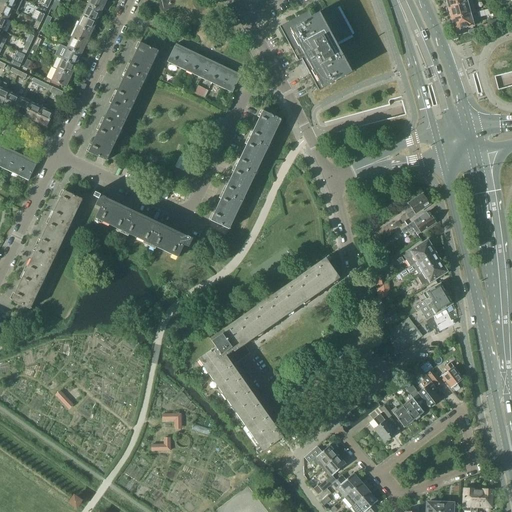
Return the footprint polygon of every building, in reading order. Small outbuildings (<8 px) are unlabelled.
[(21,0),(0,0),(0,2),(13,9),(17,11),(22,0),(21,0)] [(52,0),(51,0),(46,0),(45,3),(43,6),(48,8),(52,0)] [(105,0),(89,0),(87,4),(101,11),(106,0),(105,0)] [(471,0),(466,2),(448,7),(445,8),(447,15),(450,14),(451,19),(470,14),(475,12),(471,0)] [(0,2),(0,16),(8,20),(13,9),(0,2)] [(339,2),(323,11),(311,17),(308,11),(280,27),(298,61),(305,57),(312,71),(309,72),(319,90),(354,71),(340,46),(357,37),(339,2)] [(87,4),(82,15),(96,22),(101,11),(87,4)] [(470,14),(451,19),(452,23),(450,24),(452,31),(454,30),(454,31),(473,26),(470,14)] [(82,15),(79,22),(77,21),(76,25),(77,26),(91,32),(96,22),(82,15)] [(91,32),(77,26),(72,37),(86,44),(91,32)] [(23,40),(26,42),(30,44),(34,36),(26,33),(23,40)] [(34,45),(38,47),(42,40),(38,37),(34,45)] [(72,37),(67,48),(81,55),(86,44),(72,37)] [(26,42),(21,53),(25,54),(30,44),(26,42)] [(145,79),(158,51),(140,43),(127,70),(145,79)] [(175,47),(176,44),(167,62),(232,93),(241,74),(240,74),(239,77),(175,47)] [(38,47),(34,45),(30,53),(34,55),(38,47)] [(81,55),(67,48),(62,59),(76,65),(81,55)] [(17,51),(11,64),(19,68),(20,66),(24,58),(25,55),(17,51)] [(31,61),(27,59),(22,69),(26,71),(31,61)] [(62,59),(57,69),(71,76),(76,65),(62,59)] [(71,76),(57,69),(52,81),(65,87),(71,76)] [(132,106),(145,79),(127,70),(114,98),(132,106)] [(25,79),(27,75),(19,71),(17,75),(25,79)] [(7,84),(1,81),(0,83),(0,105),(2,106),(9,92),(4,90),(7,84)] [(41,81),(39,85),(47,89),(46,90),(49,92),(51,86),(41,81)] [(198,85),(195,93),(203,97),(207,90),(198,85)] [(63,92),(51,86),(49,92),(61,97),(63,92)] [(9,92),(2,106),(13,111),(20,97),(9,92)] [(31,102),(20,97),(13,111),(24,116),(31,102)] [(114,98),(101,125),(119,133),(132,106),(114,98)] [(31,102),(24,116),(35,121),(41,108),(31,102)] [(54,113),(41,108),(35,121),(46,127),(54,113)] [(281,120),(272,115),(263,111),(250,138),(268,147),(281,120)] [(106,161),(119,133),(101,125),(88,152),(106,161)] [(268,147),(250,138),(236,166),(254,175),(268,147)] [(0,166),(28,180),(36,164),(0,147),(0,166)] [(254,175),(236,166),(223,193),(242,202),(254,175)] [(69,227),(82,199),(64,191),(51,218),(69,227)] [(106,197),(101,195),(101,194),(95,192),(93,196),(99,198),(95,205),(100,208),(95,218),(178,257),(183,245),(188,247),(192,238),(187,236),(186,239),(104,200),(106,197)] [(242,202),(223,193),(211,221),(229,229),(242,202)] [(423,195),(422,194),(407,204),(407,205),(408,205),(412,210),(406,214),(400,219),(402,223),(408,218),(409,219),(415,214),(429,204),(426,200),(427,198),(425,195),(423,195)] [(406,225),(401,228),(401,229),(400,230),(403,234),(412,229),(416,235),(421,232),(435,223),(434,222),(436,220),(433,215),(431,216),(428,211),(407,225),(406,225)] [(56,254),(69,227),(51,218),(38,245),(56,254)] [(400,220),(392,225),(395,229),(402,224),(400,220)] [(410,267),(434,252),(433,251),(433,249),(431,245),(429,245),(427,241),(409,252),(403,256),(410,267)] [(43,281),(56,254),(38,245),(25,273),(43,281)] [(423,272),(440,261),(439,261),(440,259),(437,256),(436,255),(434,252),(410,267),(396,276),(398,280),(416,270),(418,274),(423,272)] [(249,341),(339,278),(334,270),(327,260),(211,341),(215,347),(198,358),(262,451),(280,439),(271,425),(253,400),(235,374),(226,362),(232,358),(234,362),(247,353),(242,346),(249,341)] [(440,262),(440,261),(423,272),(429,282),(446,272),(443,268),(444,266),(442,262),(440,262)] [(30,309),(41,284),(43,281),(25,273),(12,300),(30,309)] [(427,305),(447,294),(445,290),(448,289),(443,281),(422,293),(426,299),(413,307),(416,311),(421,307),(426,304),(427,305)] [(421,307),(416,311),(414,312),(407,316),(411,320),(417,316),(416,315),(423,311),(428,308),(429,309),(425,311),(430,319),(445,309),(451,305),(453,304),(447,294),(427,305),(426,304),(421,307)] [(445,309),(430,319),(425,321),(430,329),(433,328),(436,333),(454,324),(452,320),(451,321),(445,309)] [(415,326),(411,320),(407,316),(402,319),(409,330),(415,326)] [(416,340),(409,330),(402,319),(397,323),(411,344),(416,340)] [(411,344),(397,323),(391,327),(405,348),(411,344)] [(415,326),(409,330),(416,340),(422,336),(419,331),(415,326)] [(405,348),(391,327),(388,329),(389,334),(401,352),(405,348)] [(401,352),(389,334),(394,356),(401,352)] [(447,371),(441,376),(451,388),(452,387),(454,389),(458,385),(457,384),(463,379),(450,363),(444,368),(447,371)] [(415,388),(422,398),(430,408),(431,406),(433,406),(434,405),(435,404),(440,400),(443,398),(439,392),(435,387),(421,369),(417,372),(427,385),(419,392),(415,388)] [(432,369),(427,374),(426,374),(436,387),(442,382),(432,369)] [(422,398),(415,388),(412,384),(407,388),(410,393),(408,395),(411,398),(402,405),(413,420),(423,412),(416,402),(422,398)] [(67,398),(61,391),(60,391),(56,395),(62,402),(67,398)] [(73,405),(67,398),(62,402),(68,409),(73,405)] [(413,420),(402,405),(397,409),(395,407),(391,410),(386,404),(381,408),(383,412),(388,419),(394,415),(404,428),(413,420)] [(383,412),(381,408),(380,407),(370,415),(373,419),(369,423),(373,429),(374,429),(385,442),(386,441),(389,440),(390,438),(396,434),(380,414),(383,412)] [(181,414),(162,414),(162,418),(177,418),(177,426),(181,426),(181,414)] [(170,451),(170,438),(164,438),(164,445),(152,445),(152,451),(170,451)] [(337,455),(329,445),(321,452),(312,460),(317,465),(317,464),(321,468),(324,466),(337,455)] [(312,460),(321,452),(317,447),(304,458),(309,463),(312,460)] [(337,455),(324,466),(321,468),(325,473),(324,474),(328,479),(318,487),(317,485),(313,489),(319,497),(328,489),(333,485),(337,481),(333,476),(333,475),(346,464),(337,455)] [(348,495),(361,483),(353,473),(343,482),(340,478),(333,485),(344,498),(348,495)] [(361,483),(348,495),(344,498),(352,507),(369,492),(361,483)] [(477,507),(478,491),(473,491),(473,489),(472,489),(470,488),(467,488),(466,489),(464,489),(463,511),(477,511),(477,507)] [(331,493),(328,489),(319,497),(325,504),(330,499),(327,496),(331,493)] [(483,491),(478,491),(477,507),(491,508),(492,490),(490,490),(489,489),(486,489),(485,489),(483,489),(483,491)] [(369,492),(352,507),(356,511),(375,511),(378,510),(374,504),(377,501),(369,492)] [(426,511),(439,511),(440,501),(433,501),(433,503),(427,502),(426,511)] [(446,502),(440,501),(439,511),(452,511),(453,503),(446,503),(446,502)]
